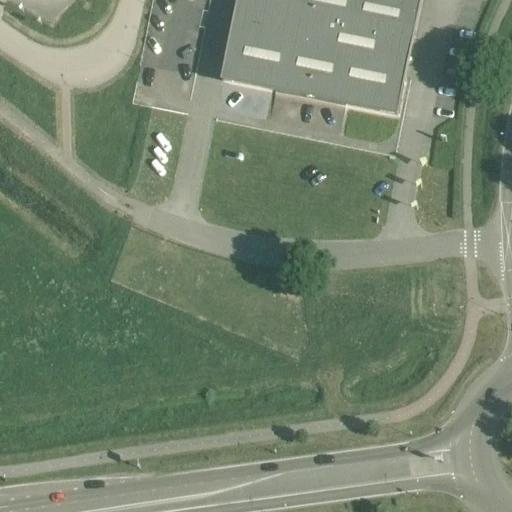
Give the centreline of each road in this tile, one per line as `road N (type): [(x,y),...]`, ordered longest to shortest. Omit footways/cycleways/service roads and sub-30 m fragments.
road 1 (secondary): [(471,437),(21,511)]
road 2 (unclassified): [(508,240),(279,257),(145,220)]
road 3 (secondary): [(214,511),(477,481)]
road 4 (unclassified): [(122,0),(107,63),(66,79),(0,33)]
